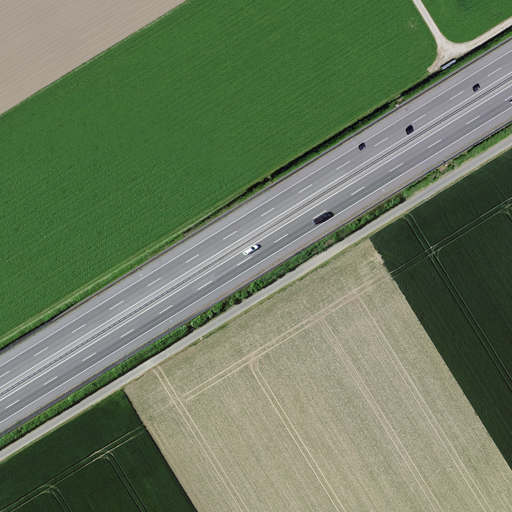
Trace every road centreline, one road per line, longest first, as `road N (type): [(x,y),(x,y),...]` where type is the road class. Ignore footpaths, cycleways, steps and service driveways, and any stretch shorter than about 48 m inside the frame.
road 1 (track): [(511,139),(0,456)]
road 2 (motorway): [(0,411),(511,95)]
road 3 (motorway): [(511,60),(0,376)]
road 4 (track): [(416,0),(452,58),(511,21)]
